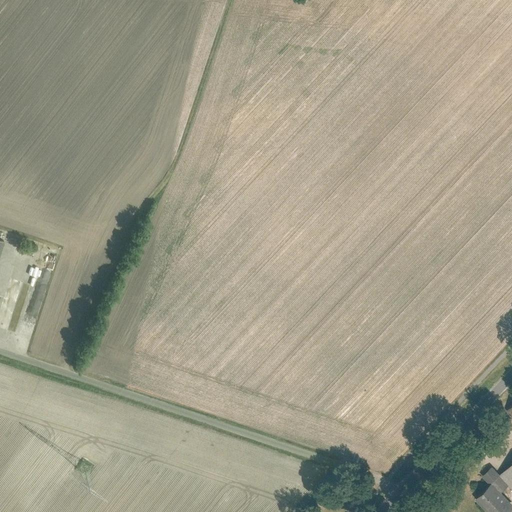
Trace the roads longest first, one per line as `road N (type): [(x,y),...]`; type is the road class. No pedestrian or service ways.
road 1 (unclassified): [(0,352),(406,487)]
road 2 (secondary): [(406,487),(511,378)]
